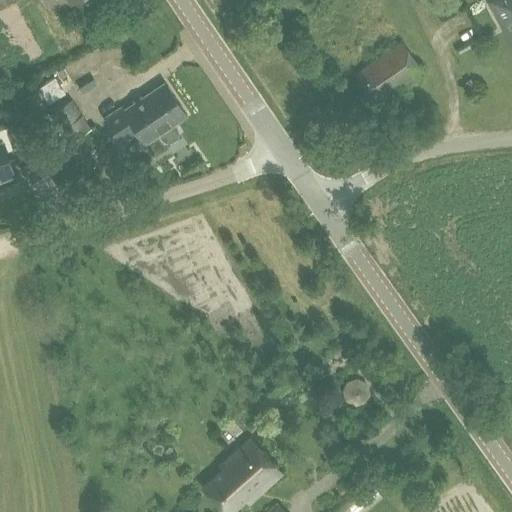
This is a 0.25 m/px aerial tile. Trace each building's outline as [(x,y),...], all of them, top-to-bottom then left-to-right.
[(511,0),(493,0),(491,1),(511,40),(511,0)] [(347,64),(382,45),(384,44),(368,15),(331,35),(347,64)] [(380,59),(398,85),(423,67),(405,41),(380,59)] [(377,60),(371,66),(392,89),(399,83),(377,60)] [(50,101),(64,92),(55,77),(40,87),(50,101)] [(465,81),(469,88),(474,85),(470,78),(465,81)] [(104,118),(120,143),(137,133),(144,143),(158,134),(159,136),(161,139),(164,140),(167,142),(171,141),(177,137),(178,136),(178,134),(179,133),(179,131),(179,130),(178,129),(177,126),(175,123),(187,115),(166,83),(124,110),(122,107),(104,118)] [(46,116),(65,145),(91,128),(72,99),(46,116)] [(0,127),(0,135),(10,156),(24,149),(12,122),(0,127)] [(0,145),(0,175),(12,171),(2,145),(0,145)] [(102,176),(83,149),(49,173),(67,199),(102,176)] [(62,215),(64,228),(82,224),(79,211),(62,215)] [(348,400),(356,403),(364,400),(368,392),(365,384),(357,380),(349,383),(345,391),(348,400)] [(204,487),(227,511),(228,511),(245,497),(248,501),(279,473),(249,440),(221,465),(224,469),(204,487)] [(361,511),(381,488),(369,478),(340,511),(361,511)] [(264,511),(285,511),(276,502),(264,511)]
